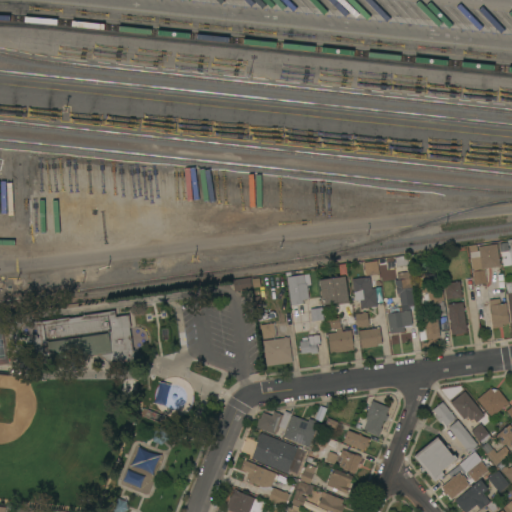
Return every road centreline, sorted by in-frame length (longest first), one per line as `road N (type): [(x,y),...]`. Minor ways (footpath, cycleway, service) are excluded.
road 1 (residential): [(248,399),(511,360)]
road 2 (residential): [(417,374),(418,391),(374,511)]
road 3 (residential): [(248,399),(195,511)]
